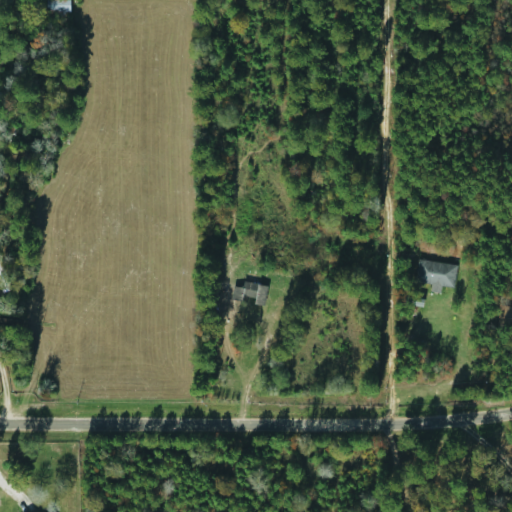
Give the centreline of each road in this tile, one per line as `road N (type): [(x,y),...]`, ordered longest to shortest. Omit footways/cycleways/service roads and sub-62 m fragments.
road 1 (residential): [(0,431),(511,424)]
road 2 (residential): [(29,432),(50,364),(58,290),(82,261),(84,205)]
